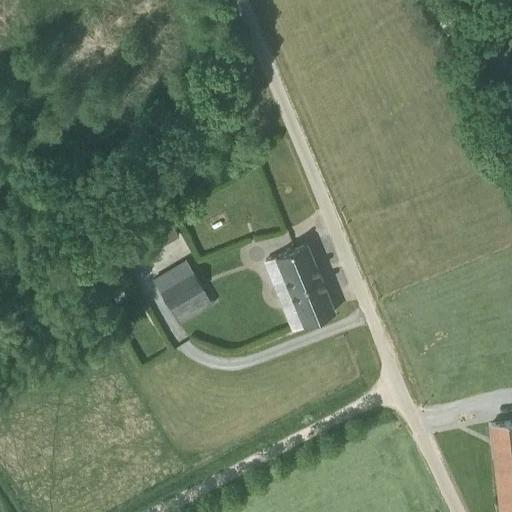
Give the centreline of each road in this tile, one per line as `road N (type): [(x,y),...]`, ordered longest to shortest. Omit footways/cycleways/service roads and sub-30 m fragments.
road 1 (unclassified): [(458,511),(244,0)]
road 2 (track): [(408,393),(188,511)]
